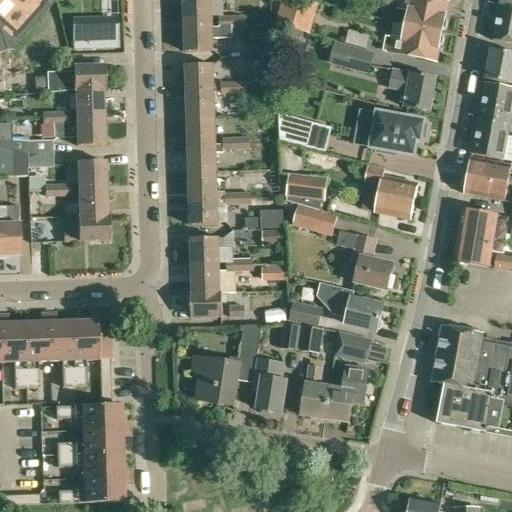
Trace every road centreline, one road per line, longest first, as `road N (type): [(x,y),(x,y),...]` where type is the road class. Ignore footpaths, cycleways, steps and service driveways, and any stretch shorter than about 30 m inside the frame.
road 1 (residential): [(388,458),(446,210),(481,0)]
road 2 (residential): [(139,293),(148,267),(141,0)]
road 3 (residential): [(156,507),(139,293)]
road 4 (residential): [(388,458),(191,428)]
road 5 (residential): [(0,295),(139,293)]
road 6 (residential): [(388,458),(511,481)]
